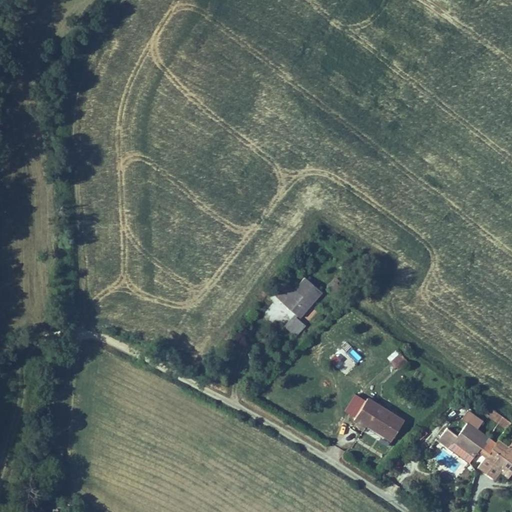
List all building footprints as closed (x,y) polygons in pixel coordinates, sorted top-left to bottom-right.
[(324,285),(307,272),(286,300),(295,307),(303,313),(324,285)] [(283,325),(295,336),(305,325),(294,314),(283,325)] [(410,352),(401,345),(394,354),(403,361),(410,352)] [(409,412),(372,390),(357,413),(362,416),(370,420),(371,418),(396,434),(409,412)] [(466,410),(471,414),(461,428),(450,420),(440,433),(456,445),(462,449),(464,447),(473,453),(476,448),(478,450),(482,445),(491,452),(502,437),(480,421),(487,412),(472,401),(466,410)] [(511,419),(511,410),(501,403),(497,408),(511,419)] [(492,408),(487,416),(505,428),(510,420),(492,408)] [(511,439),(504,434),(502,437),(491,452),(485,460),(489,462),(487,465),(497,472),(502,465),(511,472),(511,471),(511,439)]
